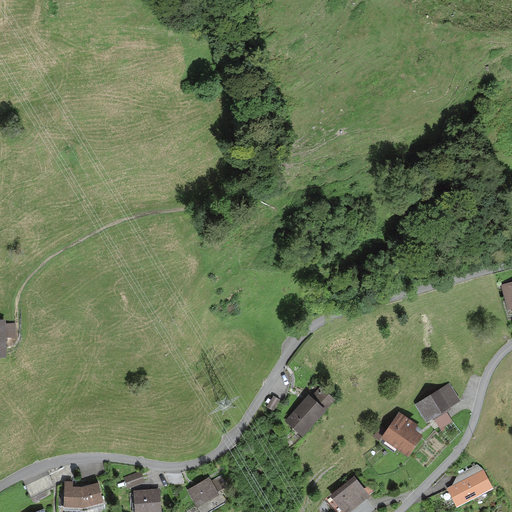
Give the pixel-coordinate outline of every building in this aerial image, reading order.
[(511,280),(500,284),(507,308),(511,307),(511,280)] [(460,400),(449,382),(416,404),(427,421),(460,400)] [(311,395),(308,393),(285,420),(302,434),(334,397),(320,385),(311,395)] [(417,423),(399,410),(381,436),(408,455),(423,434),(414,427),(417,423)] [(452,485),(447,487),(456,505),(493,486),(483,468),(477,463),(458,473),(452,485)] [(141,470),(123,476),(127,487),(145,481),(141,470)] [(49,474),(25,485),(33,501),(48,494),(45,490),(54,485),(49,475),(49,474)] [(211,480),(209,476),(187,490),(200,511),(209,511),(225,502),(218,490),(227,485),(220,474),(211,480)] [(344,511),(368,493),(354,476),(329,496),(341,511),(344,511)] [(71,480),(64,479),(64,509),(84,509),(104,504),(98,480),(81,485),(72,485),(73,480),(71,480)] [(160,511),(159,488),(134,489),(135,511),(160,511)]
